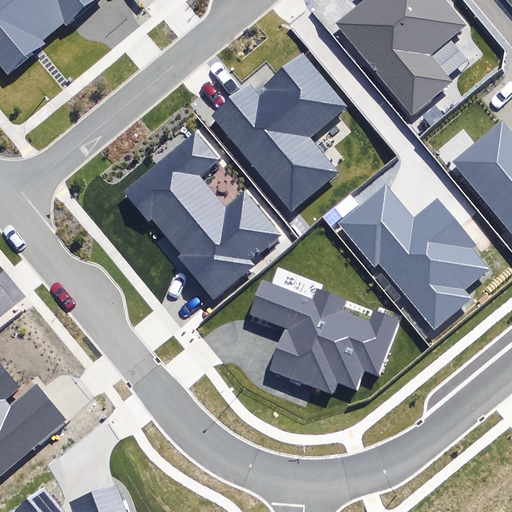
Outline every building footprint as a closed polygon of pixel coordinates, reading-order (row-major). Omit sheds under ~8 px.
[(43,41),(64,24),(66,26),(97,0),(0,0),(0,65),(7,75),(46,44),(43,41)] [(363,0),(335,23),(411,115),(453,81),(430,54),(467,24),(446,0),(363,0)] [(211,115),(291,212),(339,172),(310,138),(348,107),(303,53),(264,86),(267,90),(260,96),(249,84),(211,115)] [(511,107),(511,74),(481,91),(495,117),(511,107)] [(511,131),(502,120),(451,162),(511,233),(511,131)] [(178,257),(214,300),(255,265),(250,259),(281,233),(245,191),(225,207),(200,176),(220,159),(196,130),(123,191),(148,222),(151,220),(181,255),(178,257)] [(379,264),(434,329),(472,297),(465,289),(489,269),(472,248),(476,245),(437,198),(413,218),(385,185),(339,224),(375,267),(379,264)] [(285,328),(269,370),(332,394),(336,383),(358,391),(365,372),(380,377),(401,321),(374,312),(370,321),(342,311),(346,300),(317,289),(313,299),(262,280),(249,314),(285,328)] [(0,474),(67,420),(37,384),(10,405),(5,399),(20,388),(0,363),(0,474)] [(126,511),(117,486),(70,503),(73,511),(71,511),(65,511),(44,487),(11,511),(126,511)]
